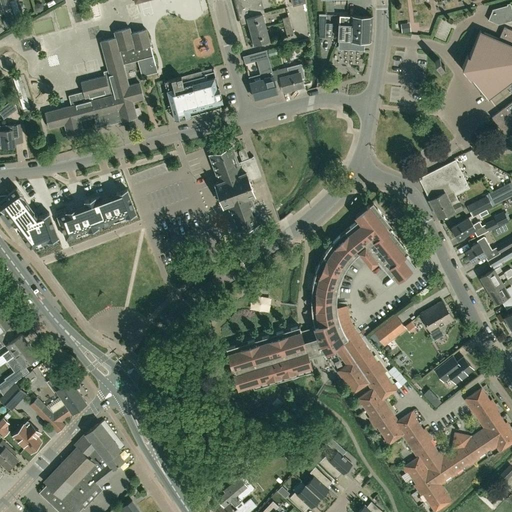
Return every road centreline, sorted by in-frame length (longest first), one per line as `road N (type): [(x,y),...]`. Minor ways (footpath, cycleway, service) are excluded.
road 1 (tertiary): [(511,379),(420,211),(400,189)]
road 2 (primary): [(120,383),(55,319),(0,248)]
road 3 (residential): [(0,175),(72,166),(176,137)]
road 4 (tertiary): [(226,277),(309,217),(356,168)]
road 5 (residential): [(11,494),(120,383)]
road 6 (primary): [(187,511),(120,383)]
road 7 (residential): [(247,115),(319,98),(369,105)]
